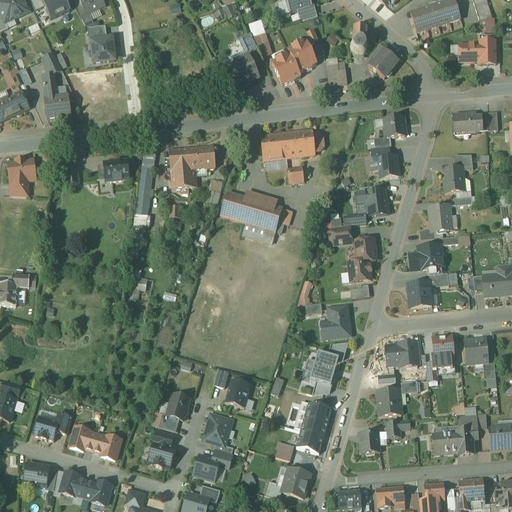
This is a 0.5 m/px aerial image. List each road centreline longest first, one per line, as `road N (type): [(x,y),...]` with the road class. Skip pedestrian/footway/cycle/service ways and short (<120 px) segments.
road 1 (residential): [(433,92),(137,128)]
road 2 (residential): [(433,92),(370,329)]
road 3 (residential): [(327,471),(355,480),(511,467)]
road 4 (residential): [(0,443),(173,492)]
road 5 (residential): [(370,329),(327,471)]
road 6 (residential): [(511,315),(370,329)]
road 7 (residential): [(137,128),(0,147)]
road 8 (residential): [(137,128),(116,0)]
road 9 (residential): [(433,92),(411,49),(350,0)]
